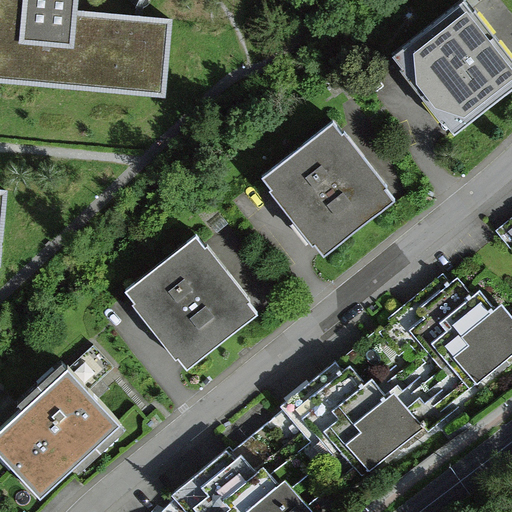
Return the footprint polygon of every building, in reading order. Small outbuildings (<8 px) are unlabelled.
[(0,0),(0,85),(170,99),(176,25),(82,18),(83,0),(0,0)] [(511,60),(463,0),(461,0),(389,58),(450,134),(511,84),(511,60)] [(331,121),(257,178),(319,258),(393,201),(331,121)] [(511,222),(501,231),(511,245),(511,222)] [(253,312),(193,236),(120,293),(179,369),(253,312)] [(445,274),(386,319),(403,342),(409,338),(425,359),(433,353),(447,373),(454,368),(467,385),(511,350),(511,315),(503,303),(494,309),(481,291),(474,296),(458,276),(451,282),(445,274)] [(336,364),(277,409),(295,432),(300,428),(316,450),(324,444),(339,463),(346,458),(359,475),(420,428),(394,394),(386,400),(372,382),(365,387),(350,366),(342,372),(336,364)] [(62,370),(0,426),(0,446),(43,494),(116,429),(62,370)] [(303,511),(284,486),(276,492),(259,470),(254,474),(242,458),(236,462),(228,450),(170,492),(184,511),(188,511),(191,510),(191,511),(303,511)]
